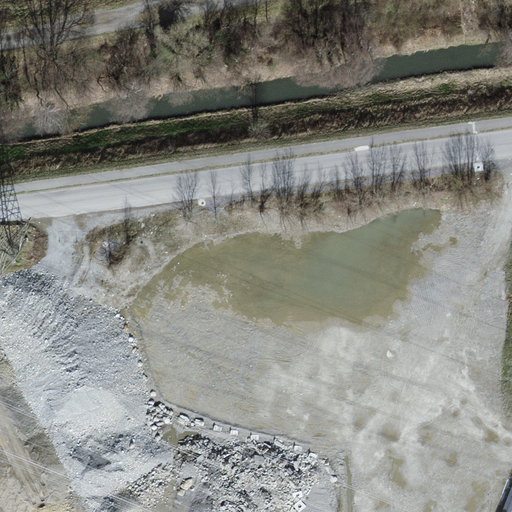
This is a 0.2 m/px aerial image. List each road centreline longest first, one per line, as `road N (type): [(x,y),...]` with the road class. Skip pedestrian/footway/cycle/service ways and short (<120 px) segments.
road 1 (unclassified): [(0,209),(511,143)]
road 2 (track): [(0,40),(224,0)]
